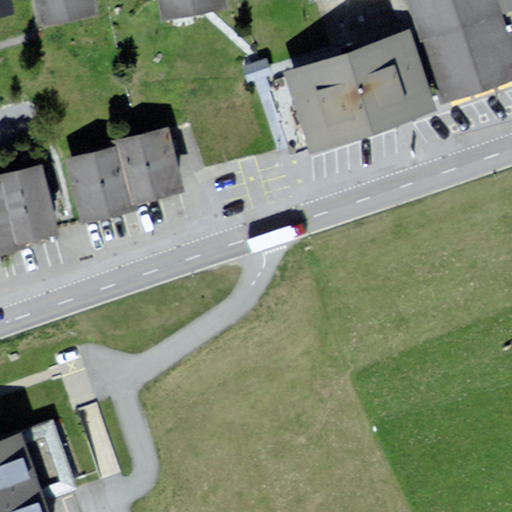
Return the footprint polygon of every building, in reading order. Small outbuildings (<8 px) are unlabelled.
[(91,0),(29,0),(33,17),(92,7),(91,0)] [(222,0),(155,0),(157,14),(223,3),(222,0)] [(511,0),(405,0),(415,28),(265,79),(291,155),(511,81),(511,36),(508,26),(505,14),(511,11),(511,0)] [(112,148),(66,159),(82,224),(138,210),(137,205),(185,193),(169,127),(110,142),(112,148)] [(0,256),(17,252),(16,245),(58,235),(42,165),(0,174),(0,256)] [(42,405),(0,419),(0,511),(41,511),(36,495),(68,485),(42,405)]
